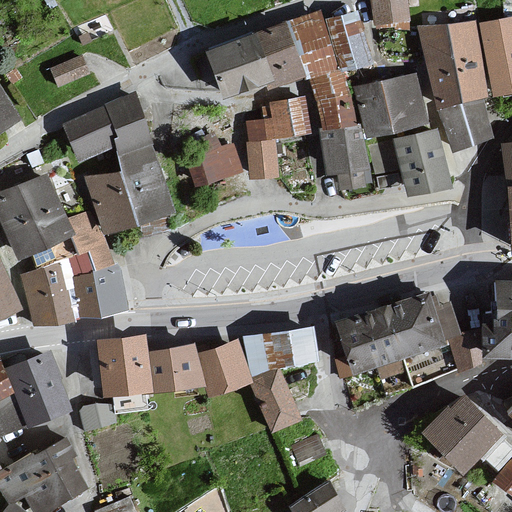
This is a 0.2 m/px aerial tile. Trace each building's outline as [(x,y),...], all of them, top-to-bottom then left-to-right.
[(406,0),(369,0),(372,20),(375,28),(409,23),(406,0)] [(322,13),(283,27),(303,83),(304,86),(309,84),(322,134),(357,128),(353,91),(375,86),(358,16),(323,23),(322,13)] [(511,21),(479,27),(492,100),(511,96),(511,21)] [(475,25),(416,32),(435,110),(442,141),(448,140),(452,156),(491,141),(484,102),(487,101),(475,25)] [(283,27),(205,57),(219,102),(271,88),(303,83),(283,27)] [(84,48),(50,60),(57,78),(90,66),(84,48)] [(415,78),(375,86),(353,91),(357,128),(362,127),(365,148),(391,144),(431,135),(415,78)] [(0,135),(19,124),(0,92),(0,135)] [(133,97),(61,128),(80,176),(152,155),(133,97)] [(244,126),(246,147),(274,145),(312,138),(303,101),(261,105),(261,126),(244,126)] [(357,128),(322,134),(317,134),(325,179),(339,177),(340,194),(376,190),(365,148),(362,127),(357,128)] [(431,135),(391,144),(401,184),(405,200),(451,191),(437,133),(431,135)] [(214,138),(185,149),(197,190),(244,177),(231,148),(221,152),(214,138)] [(365,148),(376,190),(401,184),(391,144),(365,148)] [(511,144),(499,146),(506,212),(508,255),(511,255),(511,144)] [(274,145),(246,147),(249,183),(278,180),(274,145)] [(152,155),(80,176),(90,212),(101,236),(137,240),(174,233),(152,155)] [(45,175),(0,191),(0,227),(17,264),(31,258),(74,238),(67,221),(45,175)] [(66,267),(69,281),(117,270),(101,236),(90,212),(67,221),(74,238),(31,258),(35,273),(66,267)] [(0,267),(0,320),(20,311),(0,267)] [(35,273),(22,275),(33,327),(59,328),(76,323),(69,281),(66,267),(35,273)] [(117,270),(69,281),(79,324),(128,316),(117,270)] [(511,283),(495,283),(494,305),(479,308),(483,360),(511,360),(511,283)] [(429,294),(334,326),(351,379),(446,348),(429,294)] [(311,330),(242,339),(249,379),(279,374),(316,367),(311,330)] [(145,336),(95,342),(101,399),(151,394),(147,354),(145,336)] [(234,342),(196,357),(204,388),(207,402),(251,386),(249,379),(234,342)] [(193,346),(147,354),(151,394),(204,388),(196,357),(193,346)] [(49,352),(3,370),(24,431),(71,416),(57,381),(62,380),(49,352)] [(302,422),(279,374),(251,386),(270,436),(302,422)] [(464,395),(418,436),(461,476),(505,439),(464,395)] [(2,469),(0,469),(0,489),(9,505),(16,502),(24,497),(33,511),(49,511),(91,489),(73,458),(78,455),(67,436),(35,455),(32,451),(2,469)] [(511,461),(494,481),(511,495),(511,461)] [(326,480),(285,505),(288,511),(335,511),(342,507),(326,480)] [(9,505),(2,511),(28,511),(16,502),(9,505)]
